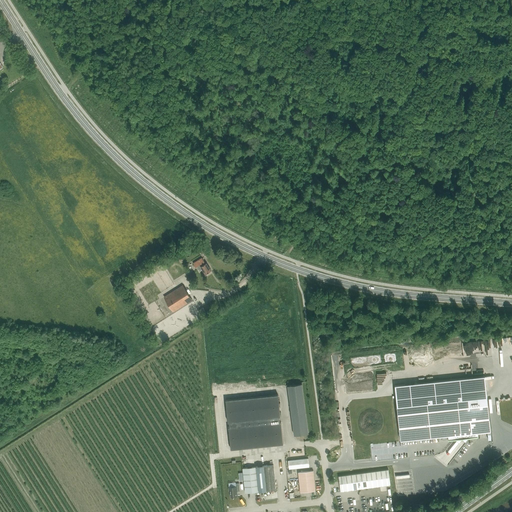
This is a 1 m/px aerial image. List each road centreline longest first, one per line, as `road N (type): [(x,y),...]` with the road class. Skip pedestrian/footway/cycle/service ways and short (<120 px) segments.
road 1 (secondary): [(511,304),(358,287),(271,260),(209,229),(99,141),(0,0)]
road 2 (track): [(395,109),(279,70),(199,0)]
road 3 (track): [(284,257),(395,109)]
road 4 (track): [(511,150),(395,109)]
